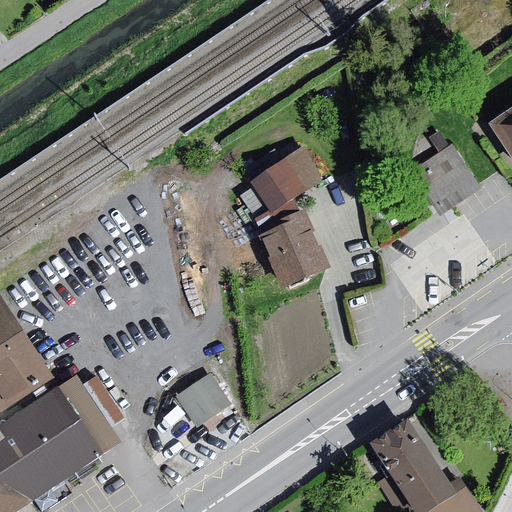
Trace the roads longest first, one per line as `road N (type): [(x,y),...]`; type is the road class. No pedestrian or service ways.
road 1 (primary): [(511,280),(177,511)]
road 2 (primary): [(226,511),(511,312)]
